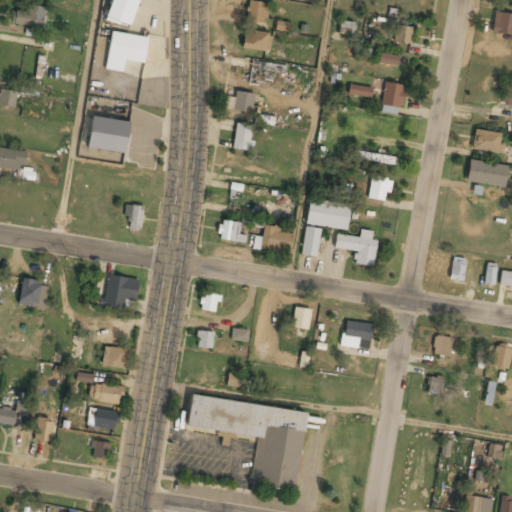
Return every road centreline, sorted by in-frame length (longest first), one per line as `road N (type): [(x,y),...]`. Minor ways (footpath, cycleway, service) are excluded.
road 1 (residential): [(372,511),(462,0)]
road 2 (residential): [(511,317),(0,235)]
road 3 (secondary): [(191,0),(188,183),(130,511)]
road 4 (residential): [(210,511),(0,476)]
